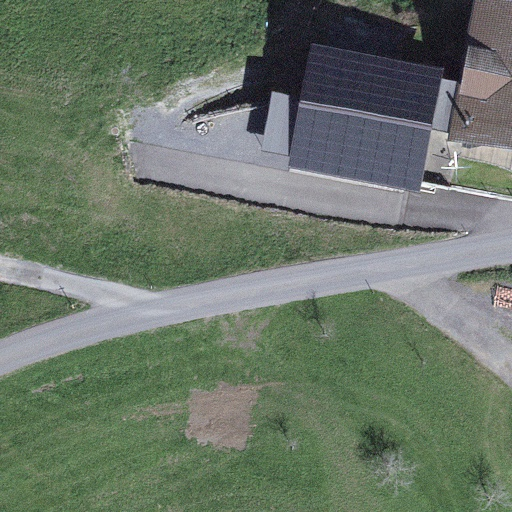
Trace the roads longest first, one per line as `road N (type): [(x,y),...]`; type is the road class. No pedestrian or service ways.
road 1 (residential): [(511,243),(151,312),(0,360)]
road 2 (track): [(0,261),(151,312)]
